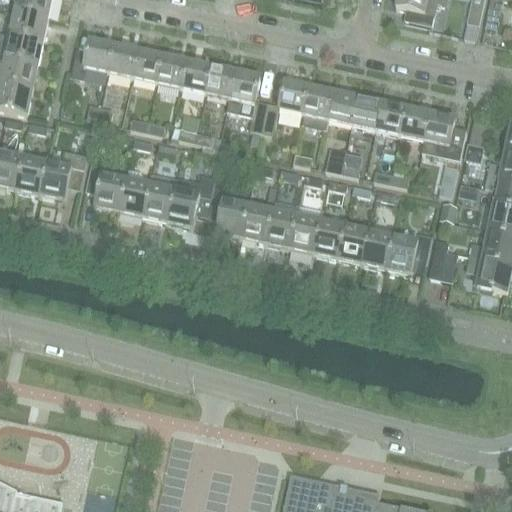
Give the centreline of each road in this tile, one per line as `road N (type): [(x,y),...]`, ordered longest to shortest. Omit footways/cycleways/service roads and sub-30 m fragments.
road 1 (tertiary): [(506,457),(0,322)]
road 2 (residential): [(511,346),(0,232)]
road 3 (residential): [(357,53),(107,0)]
road 4 (residential): [(511,84),(357,53)]
